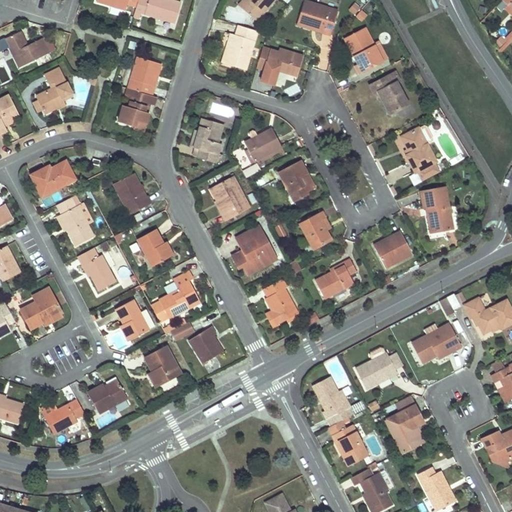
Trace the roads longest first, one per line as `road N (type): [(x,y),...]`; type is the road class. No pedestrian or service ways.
road 1 (residential): [(208,0),(162,160),(269,371)]
road 2 (tertiary): [(269,371),(486,255)]
road 3 (residential): [(341,511),(269,371)]
road 4 (tertiary): [(148,444),(259,377)]
road 5 (tertiary): [(259,377),(143,433)]
road 6 (residential): [(451,432),(436,401),(439,389),(468,379),(484,412),(478,418)]
